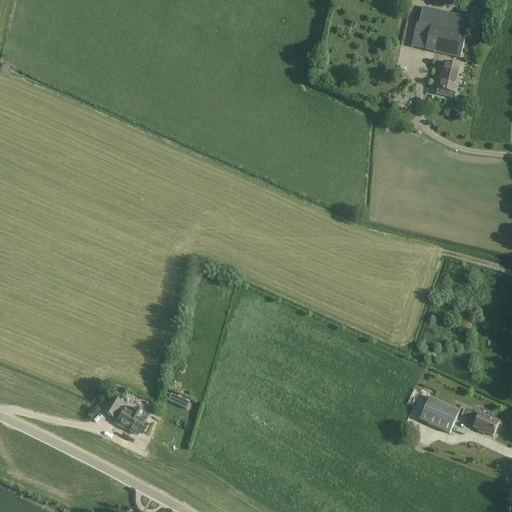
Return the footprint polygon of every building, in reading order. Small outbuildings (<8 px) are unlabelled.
[(466,36),(416,24),(411,49),(425,52),(461,60),(466,36)] [(461,67),(444,64),(438,90),(457,95),(460,81),(458,80),(461,67)] [(186,410),(189,404),(171,395),(168,402),(186,410)] [(122,404),(110,398),(102,413),(115,419),(122,404)] [(450,435),(461,411),(431,398),(420,421),(450,435)] [(137,436),(145,423),(149,417),(135,408),(131,414),(124,410),(116,424),(126,430),(127,429),(137,436)] [(480,415),(479,416),(464,410),(461,417),(476,424),(474,428),(494,437),(500,424),(480,415)] [(153,453),(151,460),(163,464),(165,456),(153,453)]
